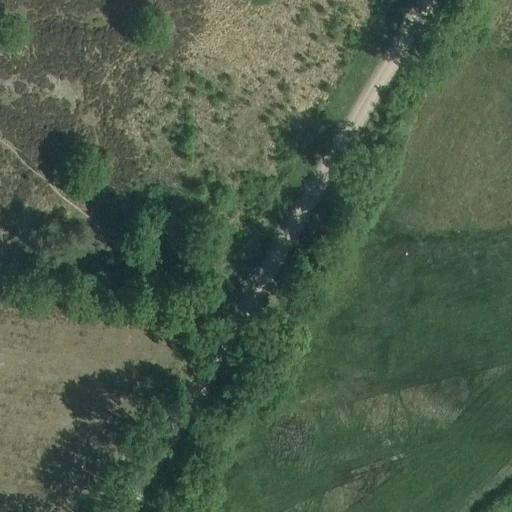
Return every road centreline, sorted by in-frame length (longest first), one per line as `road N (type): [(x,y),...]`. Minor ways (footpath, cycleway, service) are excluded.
road 1 (track): [(427,0),(241,316)]
road 2 (track): [(241,316),(122,511)]
